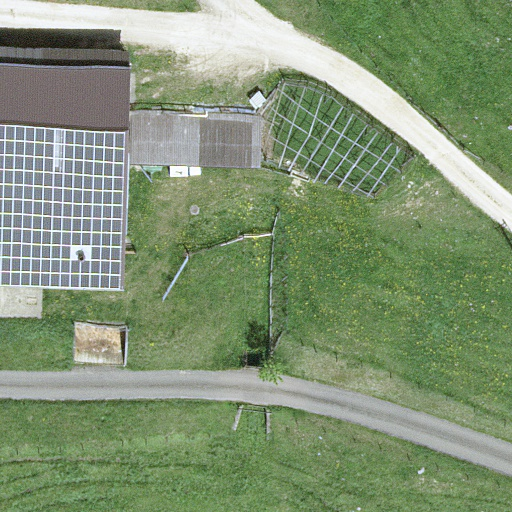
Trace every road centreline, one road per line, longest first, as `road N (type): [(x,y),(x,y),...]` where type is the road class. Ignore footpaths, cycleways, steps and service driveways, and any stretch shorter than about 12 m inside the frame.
road 1 (residential): [(511,468),(306,402),(253,393),(0,387)]
road 2 (track): [(231,29),(340,77),(511,221)]
road 3 (residential): [(0,12),(204,32),(231,29),(206,0)]
